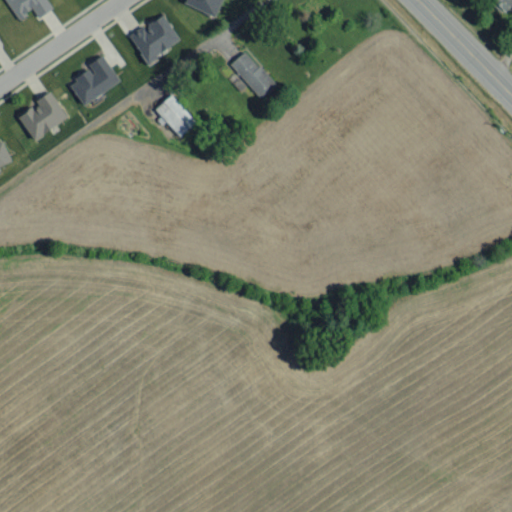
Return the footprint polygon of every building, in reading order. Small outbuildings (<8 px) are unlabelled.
[(4,0),(17,19),(32,9),(37,18),(51,9),(45,0),(4,0)] [(183,0),(182,3),(215,15),(220,0),(183,0)] [(511,0),(488,0),(502,13),(511,3),(511,0)] [(147,62),(179,39),(160,13),(128,37),(147,62)] [(261,98),(276,84),(244,50),(228,64),(261,98)] [(87,63),(90,68),(68,82),(82,104),(119,81),(102,54),(87,63)] [(67,116),(49,90),(34,100),(36,103),(17,116),(33,140),(67,116)]
